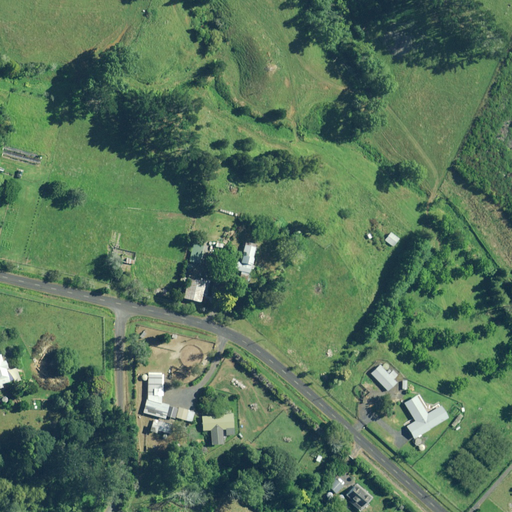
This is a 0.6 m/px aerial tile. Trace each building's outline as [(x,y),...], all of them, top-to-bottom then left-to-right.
[(250,266),(254,248),(243,245),(240,262),(236,261),(234,270),(241,272),(239,280),(244,281),(247,269),(249,269),(250,266)] [(134,260),(125,258),(124,263),(133,266),(134,260)] [(200,282),(190,281),(188,297),(199,298),(200,282)] [(2,362),(0,354),(0,384),(13,380),(14,383),(20,381),(15,368),(7,370),(4,361),(2,362)] [(393,370),(388,375),(379,366),(370,374),(387,391),(395,383),(393,380),(398,376),(393,370)] [(161,396),(162,375),(147,374),(147,395),(161,396)] [(429,409),(425,408),(422,402),(417,395),(403,404),(414,421),(406,427),(413,439),(447,418),(438,404),(429,409)] [(168,405),(146,399),(142,413),(164,419),(168,405)] [(194,413),(178,408),(175,417),(191,422),(194,413)] [(232,435),(231,415),(201,416),(202,431),(209,430),(210,445),(222,444),(222,436),(232,435)] [(342,487),(334,480),(328,486),(335,494),(342,487)] [(359,511),(371,499),(355,485),(345,497),(352,503),(350,505),(358,511),(359,511)]
